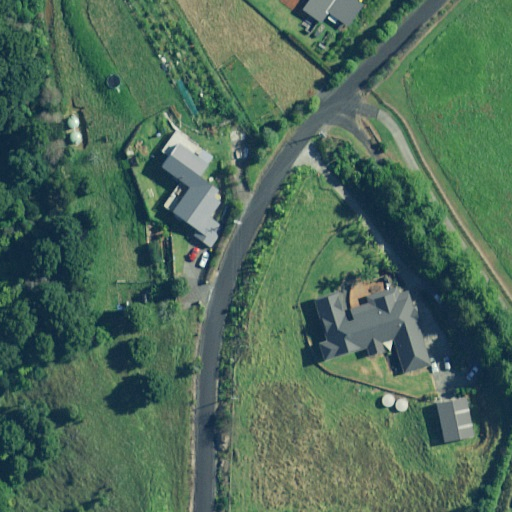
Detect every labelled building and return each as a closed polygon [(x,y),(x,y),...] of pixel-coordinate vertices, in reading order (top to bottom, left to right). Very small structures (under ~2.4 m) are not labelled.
[(355,0),(304,0),(298,10),(318,23),(323,16),(334,24),(336,21),(344,27),(360,3),(355,0)] [(209,162),(208,163),(206,164),(206,165),(205,166),(204,167),(204,168),(204,169),(204,171),(204,172),(205,173),(205,174),(206,175),(207,176),(209,177),(210,177),(211,177),(212,177),(214,177),(215,176),(216,176),(217,175),(218,174),(219,173),(219,171),(219,170),(219,169),(219,167),(218,166),(218,165),(217,164),(216,163),(214,162),(213,162),(212,162),(210,162),(209,162)] [(165,211),(193,230),(190,235),(209,248),(212,243),(222,229),(206,217),(217,201),(208,196),(214,187),(193,173),(184,187),(178,183),(170,194),(175,198),(165,211)] [(426,365),(406,291),(396,294),(394,288),(363,296),(365,304),(344,309),(347,320),(342,321),(334,290),(309,297),(321,341),(312,343),(317,360),(390,339),(399,372),(426,365)] [(381,394),(380,395),(379,396),(379,397),(378,398),(378,399),(378,401),(378,402),(379,403),(379,405),(380,406),(381,406),(382,407),(383,408),(385,408),(386,408),(387,408),(389,407),(390,407),(391,406),(392,405),(393,404),(393,402),(393,401),(393,400),(393,398),(393,397),(392,396),(391,395),(390,394),(389,393),(388,393),(386,393),(385,393),(384,393),(382,393),(381,394)] [(463,397),(430,403),(438,442),(471,435),(463,397)] [(396,399),(395,400),(394,401),(394,402),(393,403),(393,405),(393,406),(393,407),(394,409),(394,410),(395,411),(396,412),(397,412),(398,413),(400,413),(401,413),(402,413),(404,412),(405,412),(406,411),(407,410),(408,409),(408,408),(408,406),(408,405),(408,404),(408,402),(407,401),(406,400),(405,399),(404,398),(403,398),(401,398),(400,398),(399,398),(398,398),(396,399)]
